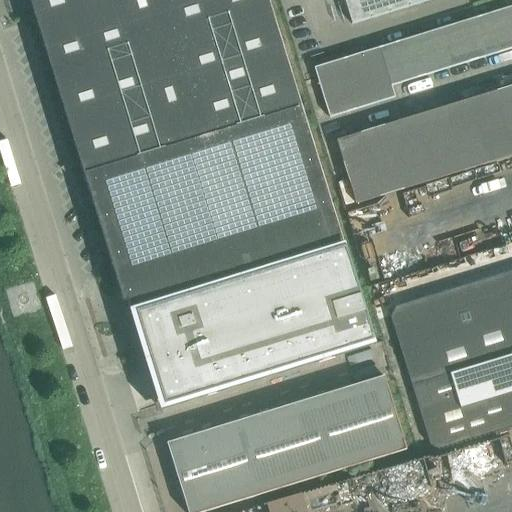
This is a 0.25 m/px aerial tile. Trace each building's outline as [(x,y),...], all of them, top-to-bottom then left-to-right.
[(28,0),(83,175),(123,303),(128,302),(130,309),(125,311),(156,412),(161,410),(374,345),(301,108),(267,0),(28,0)] [(344,0),(352,24),(431,0),(344,0)] [(511,48),(511,7),(314,68),(329,118),(395,98),(391,86),(511,48)] [(511,86),(336,141),(356,204),(511,156),(511,86)] [(511,270),(396,306),(391,316),(431,444),(441,449),(511,427),(511,270)] [(384,376),(239,421),(167,443),(187,511),(205,511),(407,450),(384,376)]
